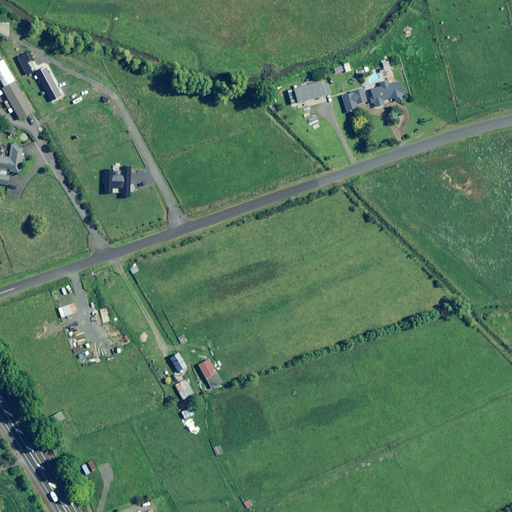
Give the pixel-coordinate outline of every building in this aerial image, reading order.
[(28,51),(18,57),(28,75),(38,69),(28,51)] [(3,59),(0,60),(0,78),(5,87),(16,81),(3,59)] [(342,71),(340,64),(332,67),(334,74),(342,71)] [(45,67),(36,72),(52,101),(62,96),(45,67)] [(325,80),(287,91),(291,104),(328,94),(325,80)] [(5,87),(2,88),(21,120),(34,112),(16,81),(5,87)] [(381,87),(370,90),(372,96),(369,97),(371,103),(374,102),(375,107),(385,104),(384,100),(394,97),(395,102),(405,99),(400,82),(389,85),(388,81),(380,83),(381,87)] [(108,93),(114,89),(110,85),(105,89),(108,93)] [(354,93),(341,96),(345,111),(358,107),(357,104),(367,101),(363,88),(354,90),(354,93)] [(14,129),(7,126),(5,131),(12,135),(14,129)] [(0,155),(0,169),(7,171),(7,169),(9,170),(9,171),(21,173),(24,149),(18,148),(18,145),(11,144),(9,157),(0,155)] [(130,197),(131,167),(123,167),(123,175),(113,174),(113,171),(105,171),(104,196),(112,196),(112,188),(122,189),(122,197),(130,197)] [(9,175),(0,173),(0,184),(8,185),(9,175)] [(139,272),(134,264),(128,268),(132,276),(139,272)] [(186,366),(178,353),(170,358),(178,371),(186,366)] [(208,359),(198,364),(207,378),(217,373),(208,359)] [(193,394),(185,379),(174,385),(182,401),(193,394)] [(193,413),(190,406),(183,410),(187,416),(193,413)] [(64,419),(60,411),(51,416),(55,424),(64,419)] [(222,452),(219,446),(213,449),(216,455),(222,452)] [(249,499),(242,502),(245,508),(252,505),(249,499)]
